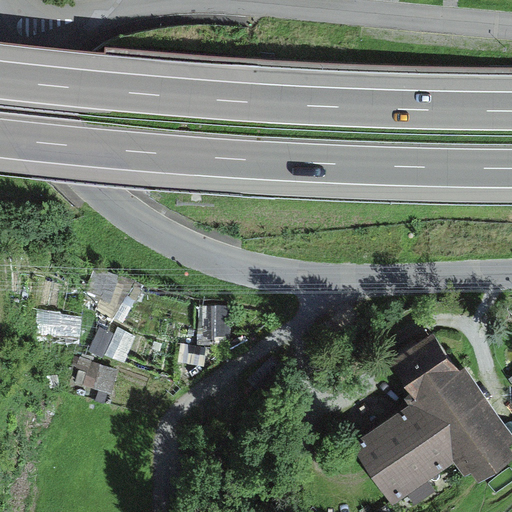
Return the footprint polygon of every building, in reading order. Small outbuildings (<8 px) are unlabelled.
[(42,308),(39,337),(83,341),(86,312),(42,308)] [(137,335),(102,322),(92,347),(127,360),(137,335)] [(448,329),(395,365),(427,411),(479,378),(448,329)] [(79,381),(117,390),(123,363),(84,355),(79,381)] [(275,357),(247,378),(257,391),(285,370),(275,357)] [(511,466),(511,426),(479,378),(362,456),(399,511),(465,468),(485,485),(511,466)]
